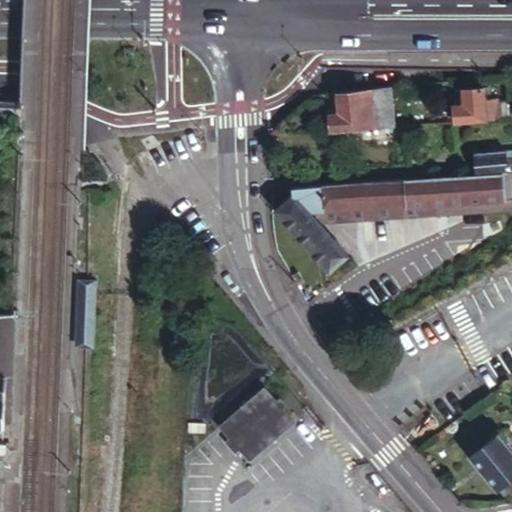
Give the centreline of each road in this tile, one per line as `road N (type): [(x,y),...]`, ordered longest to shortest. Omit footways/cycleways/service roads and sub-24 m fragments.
road 1 (tertiary): [(242,193),(256,270),(284,326),(444,511)]
road 2 (trunk): [(249,9),(374,34),(511,34)]
road 3 (primary): [(0,8),(249,9)]
road 4 (tertiary): [(249,9),(225,93),(226,138),(242,193)]
road 5 (tertiary): [(242,193),(256,119),(249,9)]
road 6 (unknown): [(248,164),(386,156)]
